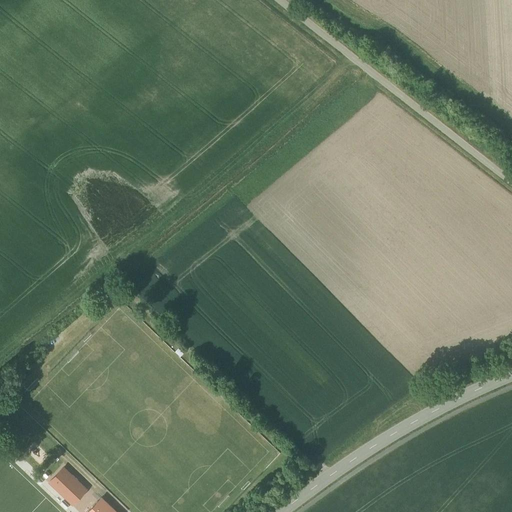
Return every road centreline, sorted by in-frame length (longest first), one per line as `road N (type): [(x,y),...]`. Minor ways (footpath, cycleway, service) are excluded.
road 1 (unclassified): [(282,0),(511,180)]
road 2 (tertiary): [(511,375),(415,420),(281,511)]
